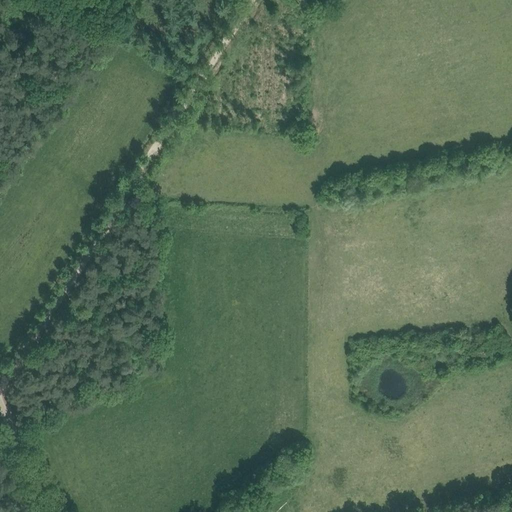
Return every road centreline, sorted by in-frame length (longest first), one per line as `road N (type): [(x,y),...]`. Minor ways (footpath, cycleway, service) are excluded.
road 1 (track): [(249,0),(0,387)]
road 2 (unclassified): [(50,511),(0,397)]
